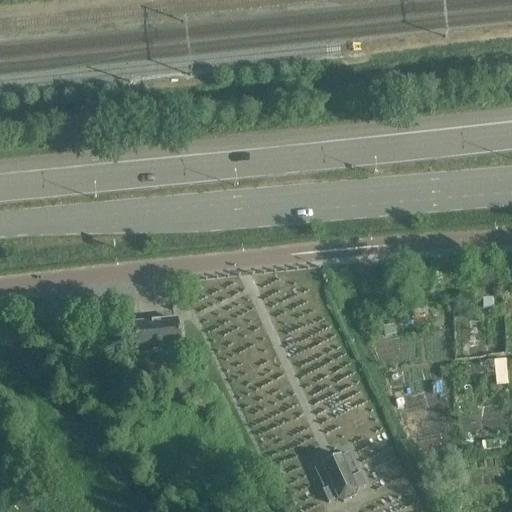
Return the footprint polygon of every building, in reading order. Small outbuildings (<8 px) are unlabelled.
[(176,320),(133,325),(136,354),(179,350),(176,320)] [(504,367),(492,368),(493,378),(505,377),(504,367)] [(154,368),(134,370),(135,385),(156,383),(154,368)] [(194,394),(192,378),(175,380),(177,396),(194,394)] [(194,394),(191,404),(203,408),(209,391),(196,387),(194,394)] [(346,455),(319,468),(331,497),(344,503),(356,498),(360,485),(346,455)]
